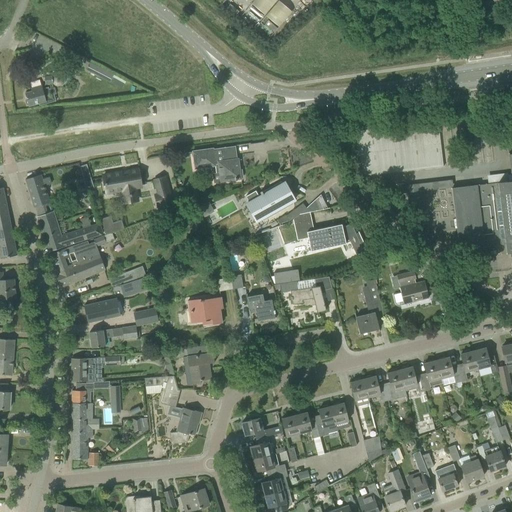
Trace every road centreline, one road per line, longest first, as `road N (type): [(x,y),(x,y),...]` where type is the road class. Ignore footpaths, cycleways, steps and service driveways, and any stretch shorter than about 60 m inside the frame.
road 1 (residential): [(38,477),(47,374),(34,256),(10,169),(142,143)]
road 2 (residential): [(511,321),(504,301),(291,137)]
road 3 (secondary): [(325,97),(511,70)]
road 4 (residential): [(38,477),(213,464)]
road 5 (residential): [(342,365),(511,321)]
road 6 (residential): [(228,391),(245,346),(332,336),(342,365)]
road 7 (secondary): [(196,43),(230,90),(251,102),(285,108),(325,97)]
road 8 (secondary): [(325,97),(257,86),(196,43)]
